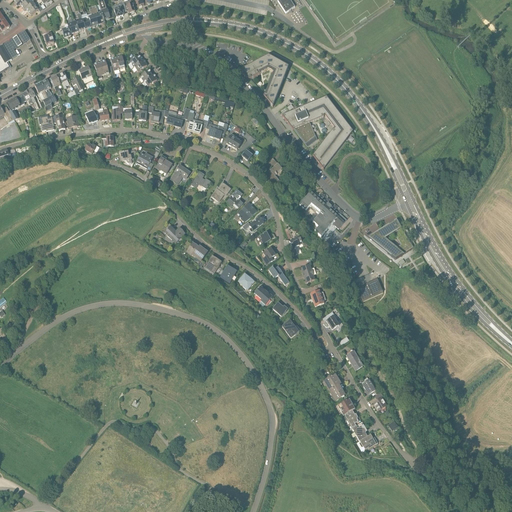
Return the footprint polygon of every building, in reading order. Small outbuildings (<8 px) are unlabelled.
[(114,19),(112,12),(108,14),(107,11),(106,11),(101,0),(95,0),(100,11),(104,24),(105,24),(104,22),(110,20),(114,19)] [(131,1),(128,2),(127,0),(124,0),(129,15),(131,14),(132,14),(134,13),(135,13),(132,6),(131,1)] [(144,6),(147,5),(144,0),(135,0),(139,9),(144,7),(144,6)] [(276,0),(286,14),(294,8),(289,0),(276,0)] [(32,5),(29,1),(21,7),(24,10),(25,9),(32,5)] [(32,5),(25,9),(28,13),(35,7),(33,4),(32,5)] [(28,13),(31,16),(38,11),(40,13),(43,11),(39,5),(35,7),(28,13)] [(104,24),(100,11),(97,12),(96,7),(92,9),(93,11),(95,17),(98,26),(101,25),(102,26),(103,25),(104,24)] [(122,7),(113,10),(116,19),(117,18),(118,19),(120,18),(120,17),(124,16),(123,13),(123,12),(125,11),(124,7),(122,8),(122,7)] [(91,18),(88,19),(89,21),(91,28),(92,28),(93,28),(95,28),(95,27),(98,26),(95,17),(93,11),(92,9),(88,10),(89,12),(90,15),(91,18)] [(77,19),(74,20),(75,23),(75,25),(78,33),(81,32),(81,33),(83,32),(86,31),(83,23),(83,22),(81,19),(81,16),(80,15),(79,15),(77,16),(77,19)] [(87,17),(81,19),(83,22),(83,23),(86,31),(91,29),(91,28),(89,21),(88,19),(87,17)] [(71,24),(68,26),(68,27),(71,36),(78,33),(75,25),(75,23),(74,21),(71,22),(71,24)] [(6,22),(0,26),(0,29),(2,32),(10,27),(9,27),(6,22)] [(67,27),(61,29),(64,40),(65,39),(66,40),(68,40),(68,38),(71,38),(67,27)] [(25,32),(9,42),(12,48),(13,49),(29,38),(25,32)] [(54,43),(50,33),(43,36),(46,46),(54,43)] [(0,71),(9,66),(8,63),(12,61),(11,60),(17,56),(13,49),(12,48),(9,42),(3,46),(0,47),(0,71)] [(119,71),(125,69),(122,57),(116,59),(119,71)] [(134,68),(142,62),(138,57),(130,63),(133,68),(134,68)] [(240,71),(249,81),(260,75),(259,73),(268,68),(275,73),(266,96),(264,95),(263,97),(273,107),(288,68),(268,57),(266,58),(255,63),(254,64),(246,68),(240,71)] [(114,72),(119,71),(116,59),(110,61),(112,67),(110,68),(112,75),(113,74),(114,72)] [(134,68),(137,73),(147,66),(143,61),(142,62),(134,68)] [(99,64),(94,66),(94,67),(97,77),(98,80),(102,79),(101,76),(109,73),(105,62),(99,64)] [(82,81),(92,77),(88,68),(78,72),(82,81)] [(143,82),(144,82),(152,77),(148,72),(140,78),(143,82)] [(64,74),(58,77),(61,85),(62,84),(64,90),(67,89),(65,86),(66,86),(69,85),(67,82),(67,80),(64,74)] [(147,87),(157,80),(153,75),(152,77),(144,82),(147,87)] [(56,77),(50,80),(54,89),(58,97),(61,95),(58,88),(58,87),(61,86),(56,77)] [(79,92),(83,90),(79,82),(79,81),(78,81),(76,77),(73,78),(74,81),(71,82),(73,86),(76,85),(79,92)] [(47,81),(41,84),(45,92),(44,92),(48,98),(48,99),(51,105),(56,102),(54,96),(53,96),(52,96),(48,90),(51,89),(47,81)] [(40,84),(34,87),(35,88),(39,95),(41,94),(44,99),(45,100),(43,101),(43,102),(39,103),(42,109),(45,107),(46,107),(51,105),(48,99),(48,98),(44,92),(45,92),(41,84),(40,84)] [(31,90),(27,93),(31,100),(33,104),(34,105),(34,107),(35,108),(37,111),(40,110),(37,105),(35,102),(34,100),(34,99),(36,98),(31,90)] [(31,107),(34,105),(27,93),(23,95),(27,103),(28,102),(31,107)] [(23,95),(15,99),(20,108),(25,105),(24,104),(27,103),(23,95)] [(282,116),(288,124),(291,125),(294,129),(292,130),(293,130),(294,129),(305,144),(315,137),(309,123),(324,117),(323,116),(324,116),(335,129),(334,130),(333,129),(313,156),(323,170),(326,167),(338,151),(344,144),(346,141),(352,133),(353,132),(352,131),(326,98),(303,107),(282,116)] [(18,107),(19,109),(20,108),(15,99),(6,105),(10,112),(9,112),(14,121),(18,119),(13,110),(18,107)] [(118,107),(112,107),(112,111),(113,121),(120,120),(120,114),(123,114),(123,107),(121,107),(121,105),(118,105),(118,107)] [(136,113),(135,117),(139,117),(139,121),(146,122),(146,113),(147,107),(142,106),(142,113),(139,113),(136,113)] [(32,113),(31,110),(29,107),(19,112),(22,117),(30,114),(32,113)] [(6,108),(1,110),(4,115),(8,124),(14,121),(9,112),(6,108)] [(104,114),(99,114),(100,121),(109,120),(107,110),(103,111),(104,114)] [(164,117),(164,111),(160,111),(159,115),(152,114),(151,122),(158,123),(163,124),(164,117)] [(168,115),(169,112),(164,111),(164,117),(168,118),(166,125),(173,127),(174,120),(175,120),(176,117),(168,115)] [(88,115),(86,116),(87,119),(88,122),(89,125),(92,124),(96,122),(98,122),(97,122),(95,115),(93,113),(88,115)] [(197,121),(193,120),(194,115),(189,113),(187,120),(187,123),(189,123),(187,131),(193,133),(197,121)] [(62,116),(55,117),(57,127),(58,127),(59,131),(65,130),(62,116)] [(76,116),(67,119),(69,129),(77,127),(77,125),(78,125),(76,116)] [(48,117),(41,118),(42,125),(41,125),(42,132),(46,131),(46,132),(54,131),(53,127),(54,126),(52,117),(48,118),(48,117)] [(182,122),(183,119),(176,117),(175,120),(174,120),(173,127),(180,129),(182,122)] [(205,129),(207,122),(203,121),(202,123),(197,121),(193,133),(200,134),(202,127),(205,129)] [(211,127),(212,124),(207,122),(205,129),(210,130),(207,137),(214,139),(216,131),(212,130),(213,128),(211,127)] [(216,131),(214,139),(220,141),(220,139),(222,134),(225,135),(228,126),(227,126),(228,125),(225,124),(224,125),(223,128),(218,127),(217,127),(217,128),(217,129),(216,131)] [(231,147),(237,139),(231,136),(230,138),(229,138),(226,144),(231,147)] [(108,147),(113,147),(113,138),(106,139),(107,143),(105,143),(105,147),(103,147),(103,150),(108,150),(108,147)] [(241,144),(240,144),(242,142),(237,139),(231,147),(237,151),(241,144)] [(92,154),(93,152),(96,153),(96,152),(100,155),(102,150),(93,145),(92,147),(88,145),(85,150),(92,154)] [(7,151),(0,152),(0,160),(0,161),(9,158),(12,157),(10,151),(10,150),(7,151)] [(248,153),(249,151),(248,150),(246,152),(242,157),(247,162),(252,157),(248,153)] [(131,158),(136,157),(134,151),(127,152),(127,153),(120,155),(121,160),(122,159),(122,162),(126,161),(126,163),(128,164),(129,165),(131,164),(130,160),(131,160),(131,158)] [(147,169),(150,164),(152,158),(145,155),(144,157),(140,155),(136,164),(147,169)] [(161,171),(166,175),(172,165),(165,161),(166,160),(162,157),(155,169),(160,172),(161,171)] [(275,177),(282,170),(273,159),(267,164),(272,171),(271,172),(270,171),(262,178),(275,193),(283,186),(275,177)] [(175,172),(170,181),(177,186),(182,178),(183,178),(186,179),(190,173),(179,166),(179,167),(178,168),(177,170),(175,172)] [(198,185),(206,190),(210,183),(205,180),(205,181),(202,179),(204,176),(199,173),(191,186),(196,189),(198,185)] [(216,190),(211,198),(219,203),(224,196),(226,193),(228,194),(230,190),(222,184),(219,188),(217,191),(216,190)] [(239,197),(241,195),(237,191),(226,203),(231,207),(234,204),(235,204),(237,206),(236,206),(239,208),(242,204),(238,201),(240,198),(239,197)] [(319,196),(316,199),(310,193),(299,205),(306,211),(310,206),(320,215),(310,225),(316,230),(315,231),(325,241),(335,229),(331,225),(340,215),(319,196)] [(248,204),(238,214),(238,215),(240,216),(238,217),(239,217),(240,219),(241,220),(243,222),(246,220),(247,222),(256,212),(253,209),(251,211),(249,209),(251,207),(248,204)] [(338,230),(343,225),(346,221),(340,215),(331,225),(335,229),(336,229),(338,230)] [(266,221),(262,216),(259,219),(259,218),(258,219),(256,220),(257,220),(249,226),(253,231),(263,224),(263,223),(266,221)] [(387,254),(395,260),(414,249),(396,220),(368,238),(387,254)] [(214,233),(218,229),(212,223),(208,227),(214,233)] [(164,233),(175,244),(185,235),(180,230),(176,234),(170,227),(164,233)] [(260,237),(255,239),(259,247),(263,245),(270,241),(275,238),(273,234),(270,236),(269,234),(268,233),(266,233),(260,237)] [(297,244),(301,242),(299,237),(289,242),(292,249),(290,251),(292,257),(297,255),(294,249),(299,247),(297,244)] [(192,244),(187,251),(196,258),(200,261),(201,262),(207,253),(206,254),(201,251),(202,249),(199,247),(198,246),(193,243),(192,244)] [(263,260),(262,260),(266,265),(272,261),(270,258),(275,255),(273,252),(271,249),(263,254),(266,258),(263,260)] [(211,258),(205,268),(214,274),(217,269),(216,268),(219,263),(220,262),(212,257),(211,258)] [(227,266),(220,277),(221,278),(229,284),(236,272),(228,267),(227,266)] [(310,266),(301,269),(303,275),(304,278),(306,283),(315,280),(314,278),(317,272),(316,271),(311,268),(310,266)] [(278,276),(285,286),(289,283),(282,273),(283,273),(278,267),(276,269),(274,271),(272,268),(273,268),(272,268),(268,271),(274,279),(278,276)] [(238,282),(248,290),(254,283),(250,280),(249,281),(243,276),(238,282)] [(367,285),(357,289),(363,301),(382,293),(377,282),(367,286),(367,285)] [(258,291),(255,294),(261,300),(260,302),(264,305),(267,308),(273,301),(272,300),(271,299),(271,298),(270,297),(266,293),(260,288),(259,290),(258,290),(257,290),(258,291)] [(323,293),(320,294),(319,291),(310,295),(315,307),(324,304),(323,302),(325,300),(323,293)] [(273,309),(281,316),(287,310),(284,307),(282,309),(277,304),(273,309)] [(330,320),(326,322),(327,322),(332,330),(336,328),(338,326),(333,317),(334,317),(332,313),(327,316),(330,320)] [(297,327),(295,328),(289,321),(282,327),(290,338),(300,331),(297,327)] [(9,342),(6,339),(6,338),(5,338),(4,339),(0,342),(0,344),(3,348),(9,342)] [(347,338),(339,343),(342,347),(349,342),(347,339),(347,338)] [(362,367),(356,356),(354,353),(347,357),(355,371),(362,367)] [(330,391),(339,385),(336,380),(337,379),(335,375),(324,381),(330,391)] [(365,383),(362,385),(365,390),(368,395),(375,391),(369,381),(368,381),(367,379),(364,381),(365,383)] [(330,391),(335,401),(344,396),(342,393),(343,392),(339,385),(330,391)] [(378,412),(386,407),(381,399),(380,398),(382,397),(380,394),(374,398),(376,401),(377,400),(378,401),(373,404),(378,412)] [(344,415),(352,411),(354,410),(349,400),(337,406),(341,413),(339,415),(340,418),(344,415)] [(352,411),(344,415),(348,421),(349,424),(348,425),(349,427),(351,426),(352,429),(356,426),(355,424),(358,422),(357,420),(357,418),(356,415),(355,415),(354,412),(353,412),(352,411)] [(356,426),(352,429),(354,433),(356,436),(359,442),(360,441),(365,439),(367,437),(368,437),(366,432),(364,429),(362,429),(361,426),(357,428),(356,426)] [(375,444),(375,445),(378,444),(374,438),(372,439),(370,435),(367,437),(365,439),(360,441),(365,450),(375,444)]
